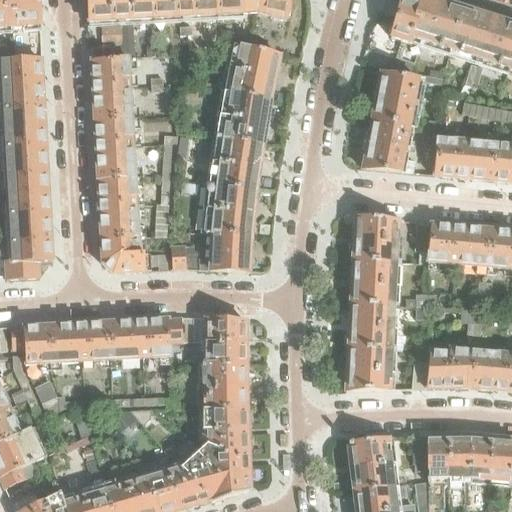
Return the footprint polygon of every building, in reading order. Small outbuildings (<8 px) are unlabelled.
[(0,0),(0,33),(40,31),(38,0),(0,0)] [(153,25),(151,0),(86,0),(88,28),(153,25)] [(217,21),(216,0),(151,0),(153,25),(217,21)] [(216,0),(217,21),(255,19),(270,23),(271,21),(286,24),(287,19),(290,17),(291,10),(289,8),(290,0),(216,0)] [(409,43),(449,55),(462,13),(461,13),(459,11),(453,8),(450,9),(421,0),(420,4),(408,0),(406,0),(405,3),(400,2),(399,9),(397,10),(395,17),(396,19),(395,23),(393,24),(391,31),(392,34),(390,41),(408,47),(409,43)] [(507,74),(511,59),(511,27),(509,28),(475,17),(473,15),(467,13),(464,14),(462,13),(449,55),(507,74)] [(225,96),(269,105),(270,102),(272,100),(273,93),(272,91),(276,72),(278,70),(280,63),(278,61),(279,58),(263,55),(263,53),(264,47),(256,45),(256,40),(251,39),(220,39),(220,47),(233,47),(228,81),(219,79),(217,91),(226,92),(225,96)] [(90,64),(103,63),(123,61),(122,49),(89,52),(90,64)] [(411,76),(414,65),(402,62),(405,51),(399,49),(391,73),(411,76)] [(0,62),(12,62),(11,52),(0,53),(0,62)] [(90,64),(94,125),(132,123),(128,62),(128,61),(123,61),(103,63),(90,64)] [(21,90),(41,89),(40,75),(40,62),(0,63),(0,106),(25,104),(24,97),(21,97),(21,90)] [(472,85),(476,69),(470,67),(464,88),(470,90),(472,85)] [(482,71),(476,69),(472,85),(478,86),(482,71)] [(372,122),(410,130),(419,83),(441,88),(442,82),(428,80),(411,76),(391,73),(390,78),(381,76),(380,78),(378,80),(377,87),(378,89),(374,110),(372,112),(371,119),(372,121),(372,122)] [(429,73),(428,80),(442,82),(443,76),(429,73)] [(201,90),(203,79),(194,77),(191,88),(201,90)] [(2,131),(43,129),(42,102),(41,89),(21,90),(21,97),(24,97),(25,104),(0,106),(0,107),(2,131)] [(225,96),(218,143),(261,150),(262,146),(264,145),(265,138),(264,136),(267,116),(269,114),(271,108),(269,105),(225,96)] [(468,118),(470,106),(463,105),(461,117),(468,118)] [(468,118),(474,120),(476,107),(470,106),(468,118)] [(480,121),(483,109),(476,107),(474,120),(480,121)] [(486,122),(489,110),(483,109),(480,121),(486,122)] [(493,123),(495,111),(489,110),(486,122),(493,123)] [(493,123),(499,124),(502,112),(495,111),(493,123)] [(505,125),(508,113),(502,112),(499,124),(505,125)] [(404,162),(410,130),(372,122),(372,124),(370,126),(368,133),(370,135),(366,156),(364,158),(362,165),(364,167),(362,173),(413,178),(415,165),(404,162)] [(97,185),(136,183),(134,149),(132,123),(94,125),(97,185)] [(436,133),(438,124),(428,123),(427,131),(436,133)] [(0,157),(1,173),(28,171),(27,164),(25,164),(25,158),(45,156),(44,142),(43,129),(2,131),(3,157),(0,157)] [(432,179),(493,185),(496,146),(497,140),(488,139),(487,145),(465,143),(465,137),(455,136),(454,142),(448,141),(448,136),(438,134),(438,135),(428,134),(425,151),(435,152),(432,179)] [(187,149),(188,139),(179,138),(177,148),(187,149)] [(511,186),(511,141),(510,147),(496,146),(493,185),(511,186)] [(210,189),(255,195),(255,191),(258,190),(259,183),(257,181),(260,161),(262,159),(263,153),(261,150),(218,143),(210,189)] [(171,156),(171,146),(163,146),(163,155),(171,156)] [(170,166),(171,156),(163,155),(162,166),(170,166)] [(4,174),(5,198),(47,196),(45,169),(45,156),(25,158),(25,164),(27,164),(28,171),(1,173),(1,174),(4,174)] [(170,176),(170,166),(162,166),(162,176),(170,176)] [(169,187),(170,176),(162,176),(161,186),(169,187)] [(97,185),(100,242),(145,240),(144,232),(139,232),(138,208),(136,183),(97,185)] [(169,197),(169,187),(161,186),(161,197),(169,197)] [(205,237),(209,238),(250,241),(250,237),(252,235),(253,228),(251,226),(254,206),(256,204),(257,198),(255,195),(210,189),(203,234),(205,237)] [(4,241),(7,241),(32,240),(31,233),(29,233),(29,225),(48,224),(48,209),(47,196),(5,198),(6,224),(4,224),(4,241)] [(168,208),(169,197),(161,197),(160,207),(168,208)] [(352,264),(397,267),(398,237),(400,238),(400,224),(355,220),(353,252),(351,254),(351,260),(352,262),(352,264)] [(7,241),(8,262),(9,267),(39,266),(51,265),(49,236),(48,224),(29,225),(29,233),(31,233),(32,240),(7,241)] [(417,226),(414,254),(419,255),(428,255),(430,227),(417,226)] [(428,255),(427,267),(455,270),(487,272),(490,233),(430,227),(428,255)] [(511,274),(511,234),(490,233),(487,272),(511,274)] [(170,246),(171,253),(183,253),(185,273),(248,277),(249,252),(251,250),(252,243),(250,241),(209,238),(208,262),(199,262),(199,249),(186,250),(185,249),(181,249),(181,245),(170,246)] [(145,240),(100,242),(101,262),(104,270),(110,275),(118,277),(145,276),(144,268),(149,267),(150,270),(157,270),(158,275),(168,274),(167,258),(150,258),(145,258),(144,240),(145,240)] [(172,274),(185,273),(183,253),(171,253),(172,274)] [(419,255),(418,267),(427,268),(427,267),(428,255),(419,255)] [(394,311),(397,267),(352,264),(352,266),(350,268),(350,274),(352,276),(351,295),(349,297),(348,303),(350,305),(350,309),(394,311)] [(485,285),(484,297),(491,298),(492,286),(485,285)] [(428,309),(427,297),(415,297),(415,302),(405,302),(405,310),(415,310),(428,310),(428,309)] [(392,354),(394,311),(350,309),(350,310),(348,312),(348,318),(349,320),(348,339),(346,341),(346,347),(348,349),(348,353),(392,354)] [(428,323),(428,310),(415,310),(415,323),(428,323)] [(473,338),(474,326),(475,313),(461,311),(459,326),(467,327),(466,338),(473,338)] [(172,362),(172,348),(170,322),(168,322),(108,326),(110,365),(172,362)] [(183,346),(182,322),(170,322),(172,348),(183,348),(183,346)] [(182,322),(183,346),(193,346),(193,322),(182,322)] [(202,369),(246,369),(246,325),(202,322),(202,369)] [(50,369),(110,365),(108,326),(48,329),(50,369)] [(25,370),(50,369),(48,329),(23,330),(24,355),(25,370)] [(24,355),(23,330),(10,331),(11,355),(24,355)] [(468,392),(472,352),(448,350),(448,354),(429,353),(429,357),(430,393),(464,392),(464,391),(468,392)] [(511,395),(511,356),(472,352),(468,392),(511,395)] [(390,383),(392,354),(348,353),(348,354),(346,355),(345,362),(347,364),(345,395),(391,394),(392,383),(390,383)] [(430,393),(429,357),(415,357),(414,365),(413,365),(411,393),(430,393)] [(13,373),(20,370),(19,358),(12,359),(12,372),(13,373)] [(202,369),(201,412),(246,411),(246,386),(246,369),(202,369)] [(18,384),(25,381),(20,371),(20,370),(13,373),(18,384)] [(0,446),(22,436),(14,420),(20,418),(16,409),(10,412),(1,393),(7,390),(3,381),(0,374),(0,446)] [(30,392),(25,381),(18,384),(23,395),(30,392)] [(35,403),(30,392),(23,395),(28,406),(35,403)] [(21,393),(11,398),(16,408),(26,404),(21,393)] [(180,412),(179,398),(171,399),(172,412),(180,412)] [(64,411),(75,411),(74,404),(72,404),(72,399),(64,399),(64,411)] [(41,407),(44,413),(57,407),(57,400),(41,407)] [(154,408),(154,400),(142,401),(143,408),(154,408)] [(40,414),(35,403),(28,406),(33,417),(40,414)] [(47,420),(57,415),(57,407),(44,413),(47,420)] [(238,464),(248,463),(247,430),(246,411),(201,412),(201,447),(205,447),(238,464)] [(151,422),(150,413),(129,414),(142,429),(151,422)] [(45,425),(40,414),(33,417),(39,429),(45,425)] [(138,426),(128,414),(118,423),(128,434),(138,426)] [(82,418),(86,430),(95,428),(91,415),(82,418)] [(86,430),(82,418),(74,421),(80,440),(88,437),(86,430)] [(0,481),(32,466),(44,461),(31,433),(30,432),(22,436),(0,446),(0,481)] [(463,487),(469,488),(474,440),(470,440),(447,441),(448,486),(449,486),(452,492),(463,492),(463,487)] [(489,489),(493,442),(474,440),(469,488),(489,489)] [(426,475),(426,441),(412,441),(413,468),(414,468),(415,475),(426,475)] [(448,486),(447,441),(426,441),(426,475),(428,500),(421,500),(421,511),(444,511),(444,491),(448,486)] [(354,495),(398,489),(392,442),(388,442),(365,445),(365,443),(349,444),(349,447),(348,447),(352,482),(350,485),(351,491),(353,493),(354,495)] [(510,490),(511,468),(511,443),(493,442),(489,489),(510,490)] [(181,470),(210,504),(210,506),(250,494),(248,469),(248,463),(238,464),(205,447),(181,470)] [(32,466),(0,481),(0,482),(5,493),(38,477),(32,466)] [(156,511),(183,511),(210,504),(181,470),(179,472),(177,471),(147,480),(156,511)] [(156,511),(147,480),(104,493),(110,511),(156,511)] [(400,511),(398,489),(354,495),(354,497),(352,499),(353,505),(355,507),(355,511),(400,511)] [(492,511),(494,492),(483,491),(481,511),(492,511)] [(64,511),(110,511),(104,493),(63,506),(64,511)] [(64,511),(63,506),(59,496),(26,511),(64,511)]
